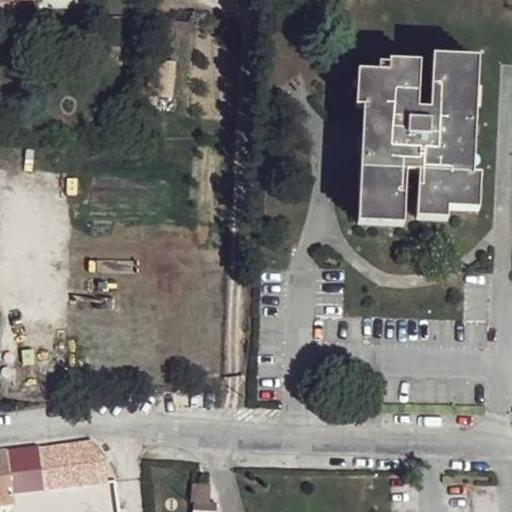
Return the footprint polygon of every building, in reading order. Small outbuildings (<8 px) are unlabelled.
[(422,69),(379,68),(379,74),(359,73),(358,110),(364,110),(360,222),(406,223),(410,174),(419,175),(418,219),(449,218),(450,211),(480,211),(482,174),(474,174),(478,65),(434,62),(432,111),(420,112),(422,69)] [(94,442),(39,451),(42,462),(47,463),(47,465),(105,459),(94,442)] [(39,451),(7,454),(10,485),(43,488),(43,484),(92,478),(96,511),(119,511),(116,482),(109,482),(105,459),(47,465),(47,463),(42,462),(39,451)] [(7,454),(0,454),(0,506),(13,505),(10,485),(7,454)] [(214,482),(197,479),(196,495),(199,497),(196,511),(213,511),(216,499),(212,498),(214,482)] [(56,511),(55,503),(45,504),(45,511),(56,511)]
